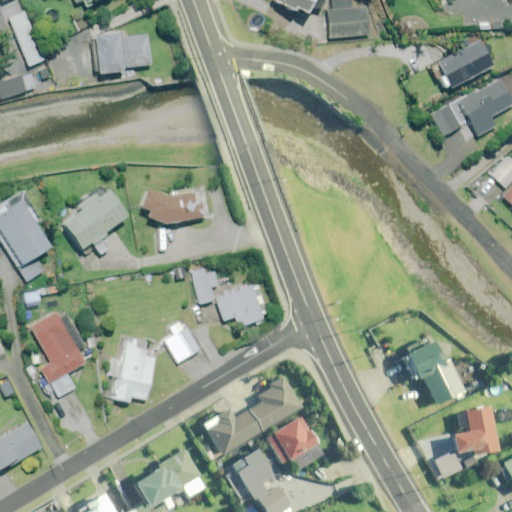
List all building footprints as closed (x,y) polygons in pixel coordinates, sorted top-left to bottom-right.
[(270,0),(269,3),(296,17),(304,0),(270,0)] [(20,4),(0,11),(0,16),(17,59),(39,51),(20,4)] [(365,35),(364,9),(322,11),(324,38),(365,35)] [(148,65),(145,34),(84,41),(84,48),(87,75),(118,72),(117,69),(148,65)] [(490,66),(477,41),(431,64),(444,89),(490,66)] [(71,76),(67,66),(52,71),(56,82),(71,76)] [(10,70),(0,72),(0,89),(15,86),(10,70)] [(428,116),(439,138),(460,127),(466,140),(472,137),(493,126),(488,116),(510,105),(498,80),(428,116)] [(511,177),(511,163),(505,157),(489,175),(502,188),(511,177)] [(511,184),(498,199),(511,213),(511,184)] [(209,219),(205,187),(137,196),(140,219),(160,225),(209,219)] [(122,217),(101,188),(73,208),(76,212),(58,224),(78,252),(102,235),(100,233),(122,217)] [(36,219),(19,191),(0,202),(0,247),(5,254),(6,254),(24,282),(42,271),(32,256),(46,247),(30,222),(36,219)] [(215,285),(211,267),(188,272),(195,304),(211,300),(208,287),(215,285)] [(260,318),(248,286),(213,299),(221,321),(233,316),(237,327),(260,318)] [(65,374),(82,364),(75,351),(83,347),(62,310),(27,329),(46,363),(36,369),(45,385),(48,383),(56,397),(73,388),(65,374)] [(197,350),(179,321),(167,328),(172,336),(163,342),(176,363),(197,350)] [(145,343),(123,338),(109,400),(126,404),(128,397),(143,400),(152,358),(142,356),(145,343)] [(441,362),(430,342),(402,357),(414,380),(420,377),(434,405),(461,391),(444,360),(441,362)] [(298,408),(279,377),(253,393),(260,403),(232,420),(225,409),(201,424),(207,434),(204,436),(217,457),(298,408)] [(13,392),(6,379),(0,381),(0,395),(2,398),(13,392)] [(496,451),(487,408),(461,414),(465,431),(448,435),(452,455),(470,451),(471,456),(496,451)] [(314,444),(297,417),(264,437),(281,464),(314,444)] [(38,448),(23,423),(0,436),(0,467),(14,459),(16,461),(38,448)] [(271,478),(251,447),(237,456),(244,467),(232,474),(249,501),(252,499),(260,511),(276,511),(288,505),(275,485),(269,489),(265,482),(271,478)] [(203,487),(182,451),(170,458),(176,469),(167,474),(162,465),(131,483),(145,508),(180,487),(186,498),(203,487)] [(511,458),(500,464),(511,488),(511,458)] [(111,511),(99,492),(73,508),(75,511),(111,511)]
